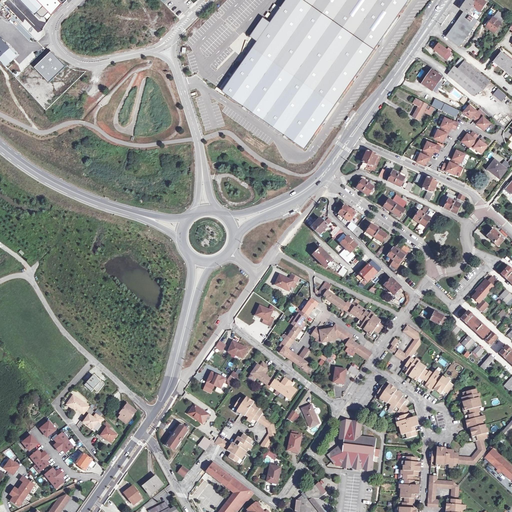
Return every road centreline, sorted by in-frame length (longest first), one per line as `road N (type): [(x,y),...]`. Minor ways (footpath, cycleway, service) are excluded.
road 1 (residential): [(210,455),(271,504),(338,408)]
road 2 (residential): [(368,363),(418,401),(423,511)]
road 3 (secondary): [(142,216),(77,194),(0,146)]
road 4 (unclassified): [(74,0),(52,29),(69,59),(94,64),(149,52)]
road 5 (residential): [(482,206),(454,183),(350,138)]
road 6 (residential): [(322,177),(420,244),(430,272)]
road 7 (residential): [(338,408),(226,321)]
road 8 (secondary): [(350,138),(428,27)]
road 9 (residential): [(425,280),(451,306),(493,258),(467,247)]
road 10 (secondary): [(153,413),(174,369),(192,296)]
